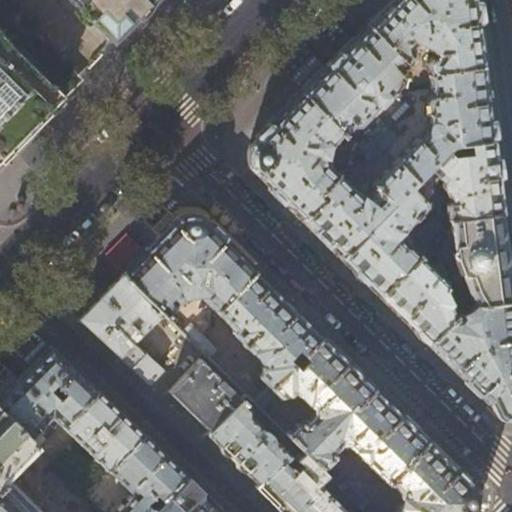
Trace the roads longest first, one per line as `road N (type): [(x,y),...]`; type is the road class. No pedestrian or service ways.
road 1 (residential): [(151,120),(494,455),(511,456)]
road 2 (residential): [(251,511),(4,269)]
road 3 (secondary): [(151,120),(4,269)]
road 4 (secondary): [(271,0),(151,120)]
